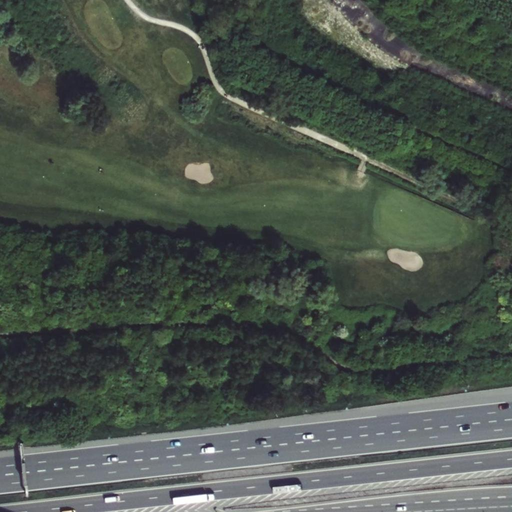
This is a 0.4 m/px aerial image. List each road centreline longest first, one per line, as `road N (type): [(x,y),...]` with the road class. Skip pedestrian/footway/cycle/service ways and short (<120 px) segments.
road 1 (motorway): [(27,511),(511,459)]
road 2 (motorway): [(313,442),(0,475)]
road 3 (trunk): [(511,415),(313,442)]
road 4 (motorway): [(511,423),(313,442)]
